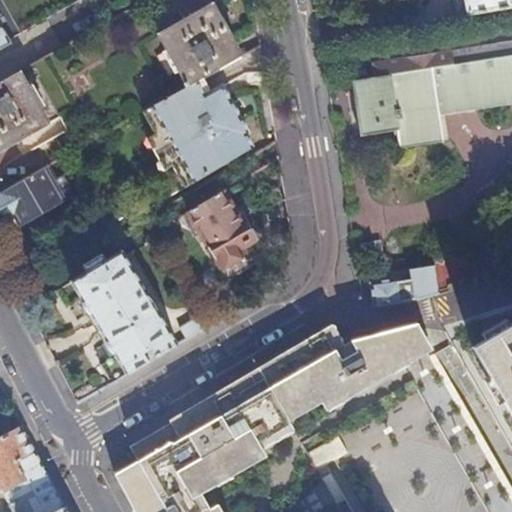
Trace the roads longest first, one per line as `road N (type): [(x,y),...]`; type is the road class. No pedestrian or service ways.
road 1 (tertiary): [(73,442),(307,298),(327,241),(289,0)]
road 2 (tertiary): [(0,308),(73,442)]
